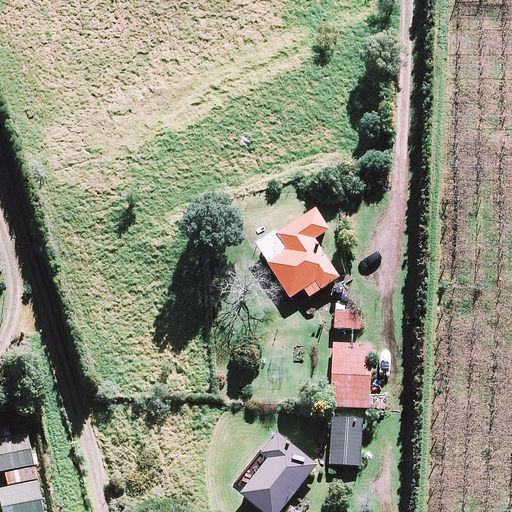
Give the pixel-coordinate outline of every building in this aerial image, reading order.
[(255,244),(257,246),(289,298),(304,289),(309,297),(337,279),(313,240),(327,232),(314,210),(277,233),(277,234),(276,231),(255,244)] [(333,328),(360,329),(361,305),(334,304),(333,328)] [(371,345),(359,344),(333,343),(329,406),(368,408),(371,345)] [(361,420),(332,419),(330,464),(359,466),(361,420)] [(263,455),(235,490),(262,511),(279,511),(316,466),(276,435),(262,454),(263,455)] [(33,465),(27,436),(0,441),(0,467),(1,472),(33,465)] [(42,511),(37,483),(0,490),(0,492),(4,511),(42,511)]
